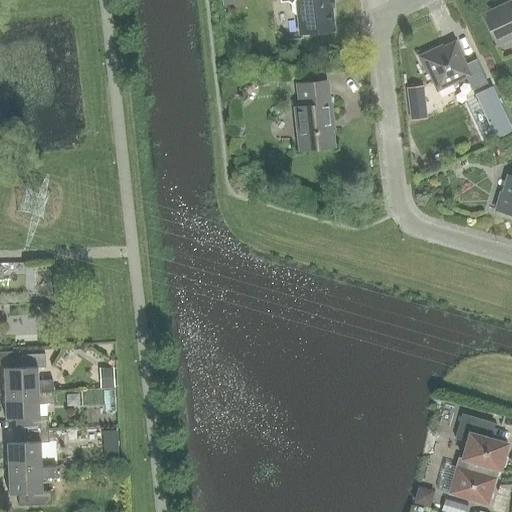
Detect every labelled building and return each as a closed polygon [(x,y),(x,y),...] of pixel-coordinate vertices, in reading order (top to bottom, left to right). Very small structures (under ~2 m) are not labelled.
[(279,0),(280,3),(288,2),(292,4),(293,12),(297,15),(300,34),(333,31),(331,9),(333,9),(331,0),(279,0)] [(497,45),(511,37),(511,1),(483,16),(497,45)] [(434,50),(418,57),(426,74),(428,73),(436,92),(465,78),(471,91),(487,84),(476,60),(465,65),(454,42),(435,52),(434,50)] [(331,123),(333,123),(331,104),(329,104),(326,81),(297,85),(299,107),(294,108),(299,151),(333,147),(331,123)] [(511,130),(491,87),(475,94),(488,123),(477,128),(484,143),(495,138),(496,138),(511,130)] [(421,103),(425,102),(423,90),(408,92),(411,124),(423,123),(421,103)] [(502,194),(500,193),(495,211),(511,215),(511,177),(507,176),(502,194)] [(2,370),(3,395),(53,392),(52,381),(37,380),(37,370),(45,370),(44,355),(18,356),(19,369),(2,370)] [(99,369),(100,388),(115,388),(114,368),(99,369)] [(16,430),(47,429),(47,415),(39,416),(38,404),(54,402),(53,392),(3,395),(4,420),(15,420),(16,430)] [(447,466),(440,492),(449,494),(487,505),(495,479),(493,478),(496,469),(500,470),(507,444),(486,438),(490,423),(461,415),(454,439),(466,443),(458,469),(456,468),(447,466)] [(5,444),(6,469),(56,467),(56,455),(40,455),(40,443),(48,442),(47,429),(16,430),(16,443),(5,444)] [(117,446),(104,447),(105,461),(118,460),(117,446)] [(56,467),(6,469),(8,494),(18,494),(18,507),(51,505),(50,490),(42,490),(41,477),(57,477),(56,467)]
